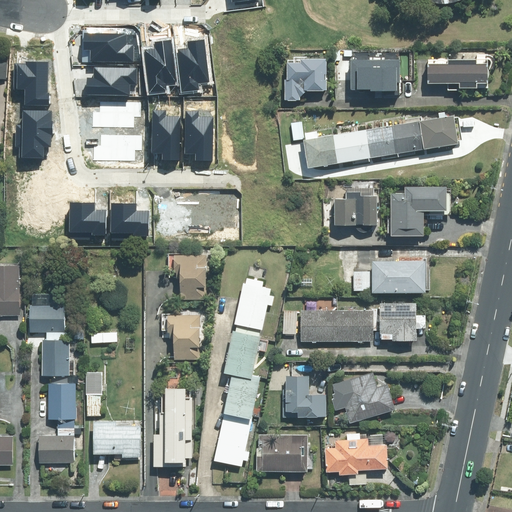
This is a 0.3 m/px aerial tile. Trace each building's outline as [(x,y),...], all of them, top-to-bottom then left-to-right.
[(284,58),(284,65),(283,103),(299,103),(299,95),(325,96),(326,59),(284,58)] [(488,63),(425,60),(424,86),(446,87),(446,92),(457,93),(458,89),(486,90),(488,63)] [(348,70),(351,70),(352,91),(367,91),(367,96),(400,96),(399,62),(348,63),(348,70)] [(315,133),(303,135),(304,140),(309,170),(461,144),(456,117),(317,141),(315,133)] [(354,183),(354,190),(345,190),(344,200),(334,200),(333,227),(359,228),(359,234),(375,234),(376,191),(372,191),(372,183),(354,183)] [(450,188),(399,189),(399,197),(388,197),(388,239),(425,238),(424,213),(451,213),(450,188)] [(205,301),(205,257),(167,256),(167,275),(178,275),(178,301),(205,301)] [(369,292),(369,295),(423,296),(423,292),(428,292),(429,264),(423,264),(423,259),(398,259),(398,263),(371,262),(371,273),(354,273),(354,291),(369,292)] [(0,315),(16,316),(18,268),(0,267),(0,315)] [(233,325),(261,332),(267,305),(271,306),(273,297),(270,296),(271,292),(263,290),(264,284),(244,279),(233,325)] [(28,293),(27,333),(46,334),(47,334),(63,334),(65,295),(28,293)] [(417,299),(381,300),(381,337),(418,336),(418,325),(427,325),(427,312),(417,312),(417,299)] [(179,315),(165,315),(165,341),(171,341),(171,360),(200,360),(200,323),(207,323),(207,309),(179,309),(179,315)] [(295,334),(296,314),(284,313),(283,334),(295,334)] [(221,415),(223,415),(249,420),(259,377),(251,375),(256,352),(265,354),(268,340),(259,338),(261,332),(233,325),(222,374),(230,376),(221,415)] [(90,331),(89,345),(116,345),(116,332),(90,331)] [(46,342),(42,342),(41,376),(49,376),(68,377),(70,335),(63,334),(47,334),(46,334),(46,342)] [(101,349),(101,359),(115,359),(116,349),(101,349)] [(101,373),(85,373),(84,418),(100,418),(101,373)] [(372,375),(331,385),(334,399),(329,400),(333,414),(345,411),(348,424),(394,413),(387,385),(375,388),(372,375)] [(68,377),(49,376),(47,421),(75,422),(76,378),(68,377)] [(309,378),(285,377),(282,419),(325,422),(327,397),(308,396),(309,378)] [(190,460),(193,398),(185,398),(185,391),(164,390),(163,414),(158,414),(157,435),(150,435),(149,468),(184,470),(185,459),(190,460)] [(251,425),(249,425),(222,419),(212,461),(240,467),(241,460),(247,462),(249,453),(245,453),(251,425)] [(92,423),(91,454),(121,455),(121,459),(139,460),(140,424),(92,423)] [(59,437),(39,437),(37,465),(47,465),(47,474),(60,475),(69,465),(74,464),(74,437),(69,436),(69,432),(59,432),(59,437)] [(333,450),(325,450),(324,474),(337,474),(337,478),(337,485),(365,486),(366,473),(385,474),(386,435),(347,434),(347,441),(334,441),(333,450)] [(255,474),(306,474),(306,468),(312,468),(312,455),(308,455),(307,436),(255,436),(255,474)] [(0,468),(11,468),(12,437),(0,437),(0,468)]
